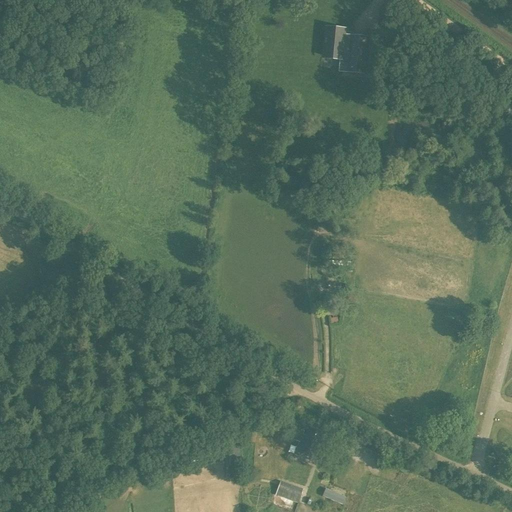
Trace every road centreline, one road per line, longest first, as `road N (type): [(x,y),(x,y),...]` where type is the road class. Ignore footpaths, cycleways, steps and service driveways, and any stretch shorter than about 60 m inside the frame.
road 1 (track): [(80,511),(110,486),(297,390),(0,202)]
road 2 (unclassified): [(511,491),(297,390)]
